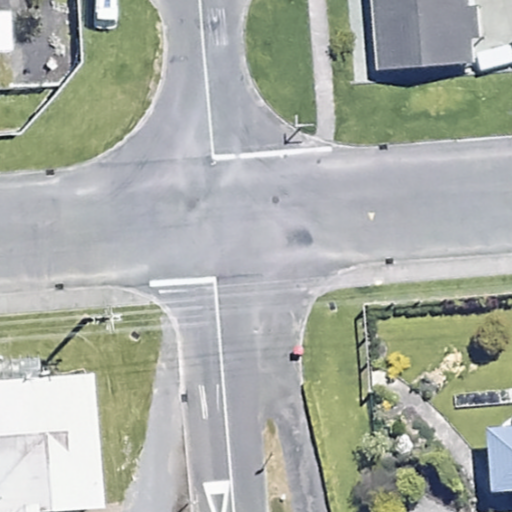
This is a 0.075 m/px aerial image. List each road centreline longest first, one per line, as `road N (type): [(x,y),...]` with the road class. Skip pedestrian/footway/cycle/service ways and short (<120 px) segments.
road 1 (residential): [(205,223),(511,202)]
road 2 (residential): [(205,223),(228,511)]
road 3 (residential): [(188,0),(205,223)]
road 4 (residential): [(0,238),(205,223)]
